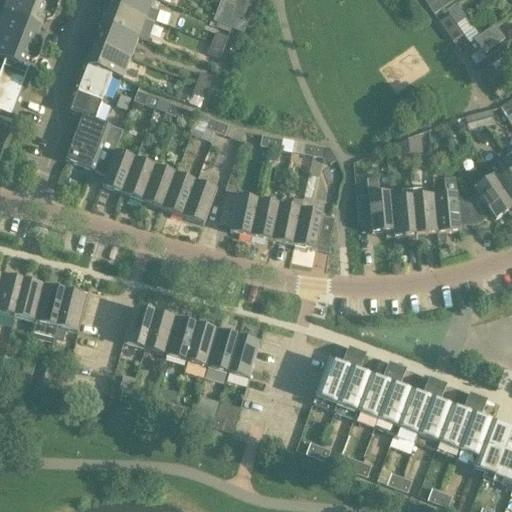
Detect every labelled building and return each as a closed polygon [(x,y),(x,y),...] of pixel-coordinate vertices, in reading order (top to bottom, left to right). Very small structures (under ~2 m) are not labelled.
[(22,0),(7,0),(2,15),(40,30),(43,22),(46,23),(52,20),(55,12),(22,0)] [(22,0),(55,12),(58,5),(55,0),(22,0)] [(100,0),(99,3),(154,24),(157,17),(148,13),(152,1),(159,4),(160,3),(151,0),(100,0)] [(244,0),(236,0),(234,8),(245,13),(249,2),(244,0)] [(436,0),(421,0),(427,9),(438,2),(436,0)] [(102,18),(99,26),(137,41),(146,44),(154,24),(99,3),(97,11),(99,17),(102,18)] [(241,24),(245,13),(234,8),(229,19),(241,24)] [(2,15),(0,20),(0,37),(40,53),(42,46),(40,39),(37,38),(40,30),(2,15)] [(445,35),(456,28),(449,18),(439,25),(445,35)] [(87,36),(84,44),(129,61),(137,41),(99,26),(96,34),(93,33),(87,36)] [(494,27),(468,46),(463,49),(470,59),(480,52),(482,56),(504,41),(494,27)] [(456,28),(445,35),(452,44),(462,37),(456,28)] [(215,35),(211,46),(223,50),(227,40),(215,35)] [(0,37),(0,60),(32,73),(32,72),(25,69),(28,62),(30,63),(37,60),(40,53),(0,37)] [(86,58),(83,66),(122,81),(129,61),(84,44),(81,51),(84,57),(86,58)] [(219,61),(223,50),(211,46),(207,57),(219,61)] [(0,92),(21,101),(32,73),(0,60),(0,61),(4,63),(0,74),(0,92)] [(83,66),(73,94),(101,105),(111,78),(122,82),(122,81),(83,66)] [(487,84),(497,77),(491,68),(480,75),(487,84)] [(200,76),(196,86),(207,91),(211,80),(200,76)] [(497,77),(487,84),(494,94),(504,87),(497,77)] [(203,102),(207,91),(196,86),(191,97),(203,102)] [(0,115),(14,120),(21,101),(0,92),(0,115)] [(94,123),(101,105),(73,94),(65,114),(81,120),(76,135),(115,151),(122,134),(94,123)] [(157,102),(147,98),(137,94),(133,104),(153,112),(157,102)] [(164,116),(174,120),(178,110),(168,106),(164,116)] [(178,110),(174,120),(184,123),(187,113),(178,110)] [(214,135),(218,125),(208,121),(204,131),(214,135)] [(218,125),(214,135),(224,139),(228,129),(218,125)] [(65,163),(105,179),(114,154),(115,151),(76,135),(65,163)] [(269,151),(272,141),(261,139),(259,149),(269,151)] [(272,141),(269,151),(280,153),(282,143),(272,141)] [(312,159),(314,149),(304,147),(302,157),(312,159)] [(314,149),(312,159),(322,161),(324,151),(314,149)] [(101,189),(121,197),(134,162),(114,154),(105,179),(101,189)] [(141,205),(155,170),(134,162),(121,197),(141,205)] [(511,170),(509,166),(500,172),(505,178),(496,184),(492,179),(491,179),(511,208),(511,170)] [(141,205),(162,213),(175,178),(155,170),(141,205)] [(511,219),(511,208),(491,179),(482,185),(473,172),(464,178),(476,197),(467,203),(476,228),(491,218),(495,223),(507,215),(510,220),(511,219)] [(195,185),(175,178),(162,213),(182,220),(195,185)] [(394,241),(390,196),(378,197),(377,181),(366,182),(367,198),(355,199),(357,225),(370,223),(371,236),(385,235),(386,242),(394,241)] [(433,199),(438,243),(445,242),(445,236),(459,235),(459,229),(476,228),(467,203),(456,204),(454,181),(443,182),(445,198),(433,199)] [(195,185),(182,220),(203,228),(216,193),(195,185)] [(411,193),(416,245),(424,244),(423,238),(436,237),(437,243),(438,243),(433,199),(422,200),(422,192),(411,193)] [(416,245),(411,193),(400,194),(401,202),(391,203),(390,196),(394,241),(407,240),(408,246),(416,245)] [(250,240),(258,203),(237,199),(229,235),(250,240)] [(258,203),(250,240),(272,244),(279,208),(258,203)] [(279,208),(272,244),(293,249),(301,212),(279,208)] [(301,212),(293,249),(314,254),(322,217),(301,212)] [(0,316),(14,320),(23,284),(2,279),(0,285),(0,316)] [(34,326),(44,289),(23,284),(14,320),(34,326)] [(55,331),(65,295),(44,289),(34,326),(32,334),(53,340),(55,331)] [(65,295),(55,331),(77,336),(86,300),(65,295)] [(144,352),(154,316),(133,310),(122,346),(144,352)] [(164,358),(175,323),(154,316),(144,352),(164,358)] [(185,364),(196,329),(175,323),(164,358),(185,364)] [(206,370),(217,335),(196,329),(185,364),(206,370)] [(227,376),(237,341),(217,335),(206,370),(227,376)] [(237,341),(227,376),(248,383),(259,347),(237,341)] [(333,415),(356,353),(348,350),(340,369),(328,365),(312,407),(333,415)] [(353,423),(369,380),(357,376),(365,357),(356,353),(333,415),(353,423)] [(3,360),(0,373),(0,374),(7,376),(11,362),(3,360)] [(373,431),(397,369),(388,365),(381,385),(369,380),(353,423),(373,431)] [(34,383),(42,385),(45,371),(38,369),(34,383)] [(393,438),(410,396),(398,391),(405,372),(397,369),(373,431),(393,438)] [(45,371),(42,385),(63,390),(67,376),(45,371)] [(414,446),(437,384),(429,381),(421,400),(410,396),(393,438),(414,446)] [(434,454),(450,411),(438,406),(446,387),(437,384),(414,446),(434,454)] [(128,407),(131,396),(121,393),(118,404),(128,407)] [(141,398),(131,396),(128,407),(138,409),(141,398)] [(453,461),(477,399),(469,396),(462,415),(450,411),(434,454),(453,461)] [(473,469),(490,426),(479,422),(486,402),(477,399),(453,461),(473,469)] [(169,418),(172,408),(163,405),(159,416),(169,418)] [(172,408),(169,418),(179,421),(182,410),(172,408)] [(211,430),(214,420),(204,417),(201,428),(211,430)] [(214,420),(211,430),(221,433),(224,422),(214,420)] [(494,481),(507,445),(511,434),(499,430),(490,426),(473,469),(472,472),(482,476),(494,481)] [(511,487),(511,446),(507,445),(494,481),(511,487)] [(309,446),(305,458),(313,461),(318,449),(309,446)] [(317,462),(325,465),(330,454),(321,451),(317,462)] [(354,476),(358,464),(350,461),(345,473),(354,476)] [(357,478),(360,479),(366,481),(370,469),(362,466),(357,478)] [(386,488),(391,490),(394,492),(399,480),(390,477),(386,488)] [(411,484),(402,481),(398,493),(406,496),(411,484)] [(426,504),(435,507),(439,495),(431,492),(426,504)] [(451,500),(443,497),(438,508),(447,511),(451,500)]
